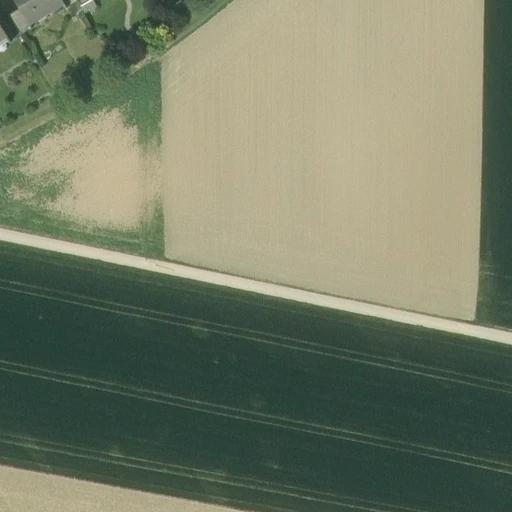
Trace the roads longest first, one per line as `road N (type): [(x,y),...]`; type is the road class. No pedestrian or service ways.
road 1 (track): [(0,236),(511,338)]
road 2 (track): [(0,139),(142,64),(222,0)]
